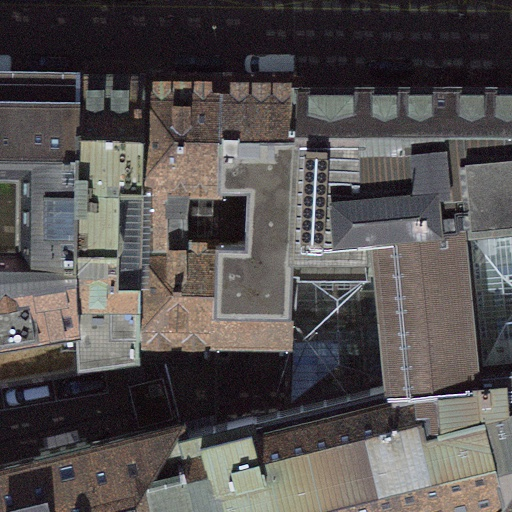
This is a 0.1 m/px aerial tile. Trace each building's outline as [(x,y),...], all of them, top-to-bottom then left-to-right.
[(0,385),(80,372),(75,276),(79,82),(12,81),(0,81),(0,385)] [(83,372),(82,366),(136,359),(136,362),(138,362),(143,83),(111,83),(79,82),(75,276),(80,372),(83,372)] [(143,83),(138,362),(212,361),(222,84),(183,83),(143,83)] [(212,361),(215,361),(291,361),(292,340),(288,340),(299,85),(260,84),(222,84),(212,361)] [(288,340),(292,340),(320,340),(333,395),(391,381),(416,378),(428,426),(484,412),(508,511),(511,511),(511,85),(508,86),(446,85),(360,85),(360,86),(299,85),(288,340)] [(291,361),(215,361),(214,423),(183,431),(180,420),(176,421),(198,511),(493,511),(504,509),(504,511),(508,511),(484,412),(428,426),(416,378),(391,381),(333,395),(320,340),(292,340),(291,361)] [(0,511),(198,511),(176,421),(88,443),(87,438),(39,450),(40,455),(0,464),(0,511)]
